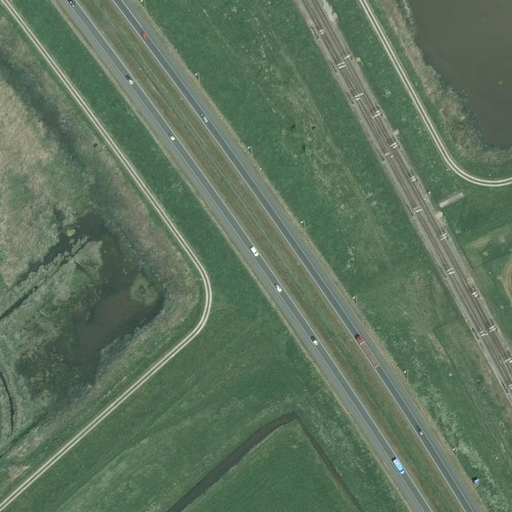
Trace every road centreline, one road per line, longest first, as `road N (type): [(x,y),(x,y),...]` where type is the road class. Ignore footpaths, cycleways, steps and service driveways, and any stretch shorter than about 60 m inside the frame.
road 1 (trunk): [(69,0),(223,211),(424,511)]
road 2 (trunk): [(468,511),(116,0)]
road 3 (track): [(49,511),(215,363),(279,331)]
